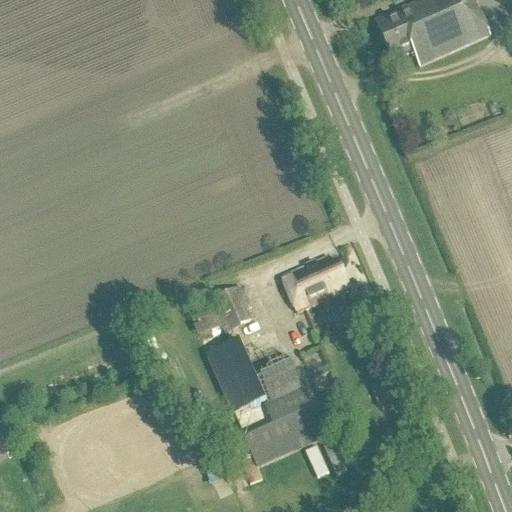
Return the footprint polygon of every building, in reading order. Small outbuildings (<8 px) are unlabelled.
[(490,40),(472,0),(438,0),(422,7),(422,5),(376,24),(393,65),(414,56),(420,69),(490,40)] [(395,106),(387,109),(390,116),(398,113),(395,106)] [(334,313),(330,305),(352,295),(340,267),(334,270),(329,260),(283,280),(300,318),(321,309),(325,317),(334,313)] [(242,291),(215,303),(230,335),(257,322),(242,291)] [(273,428),(247,440),(262,472),(324,444),(301,393),(268,407),(264,409),(273,428)]
